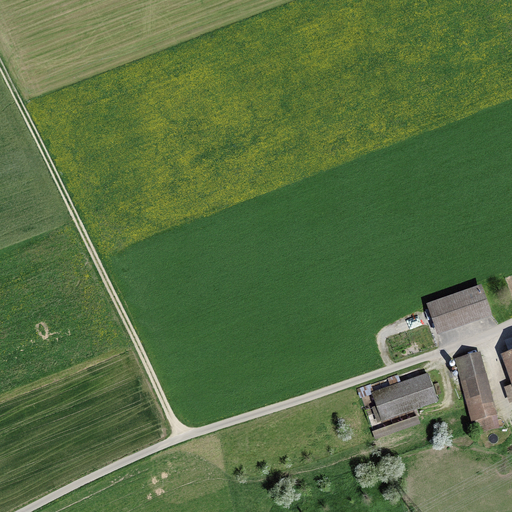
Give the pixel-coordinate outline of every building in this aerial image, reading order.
[(438,330),(488,312),(480,288),(430,306),(438,330)] [(510,396),(511,394),(511,353),(503,356),(511,380),(511,386),(507,388),(510,396)] [(474,420),(477,432),(496,427),(477,355),(457,360),(472,421),(474,420)] [(370,385),(358,389),(361,397),(372,394),(381,421),(437,401),(427,374),(398,384),(395,376),(388,378),(391,387),(373,393),(370,385)] [(373,432),(375,438),(419,423),(417,417),(373,432)]
